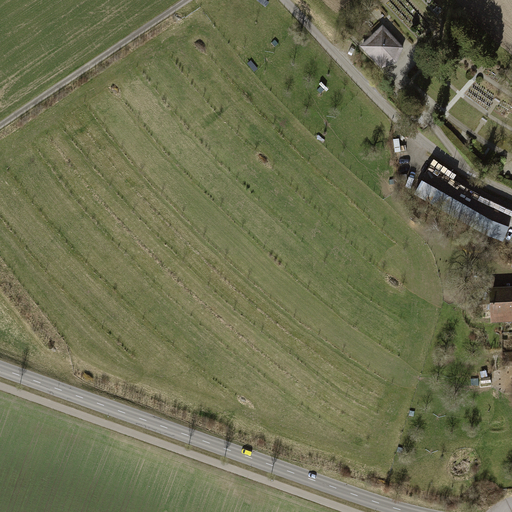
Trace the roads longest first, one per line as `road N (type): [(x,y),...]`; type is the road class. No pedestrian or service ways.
road 1 (tertiary): [(411,511),(0,369)]
road 2 (unclassified): [(0,127),(189,0)]
road 3 (unclassified): [(286,0),(425,143)]
